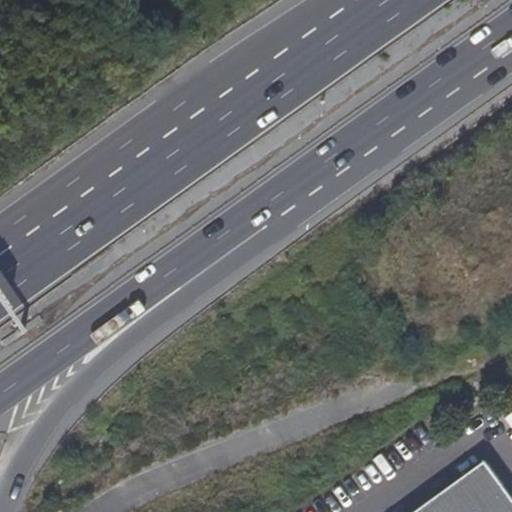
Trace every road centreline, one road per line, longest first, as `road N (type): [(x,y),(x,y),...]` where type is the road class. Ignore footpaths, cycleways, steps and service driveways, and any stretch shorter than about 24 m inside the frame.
road 1 (trunk): [(386,0),(20,260)]
road 2 (trunk): [(0,510),(26,456),(82,388),(257,250),(279,207)]
road 3 (trunk): [(0,397),(214,243),(279,207)]
road 4 (trunk): [(279,207),(511,37)]
